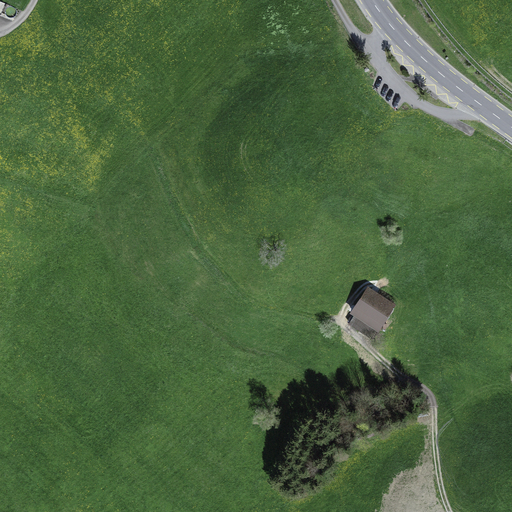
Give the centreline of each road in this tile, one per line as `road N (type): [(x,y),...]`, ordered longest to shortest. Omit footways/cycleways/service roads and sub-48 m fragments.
road 1 (track): [(354,292),(345,325),(432,405),(433,456),(447,511)]
road 2 (primary): [(511,127),(415,51),(371,0)]
